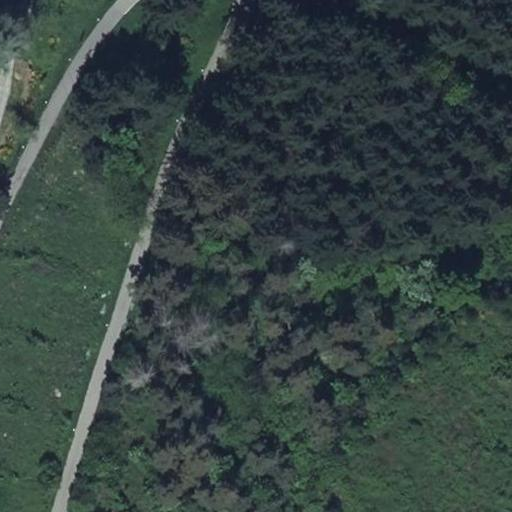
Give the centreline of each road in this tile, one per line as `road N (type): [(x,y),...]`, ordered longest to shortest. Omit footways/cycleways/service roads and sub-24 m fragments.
road 1 (unclassified): [(244,0),(239,25),(182,127),(58,511)]
road 2 (unclassified): [(129,0),(71,78),(0,220)]
